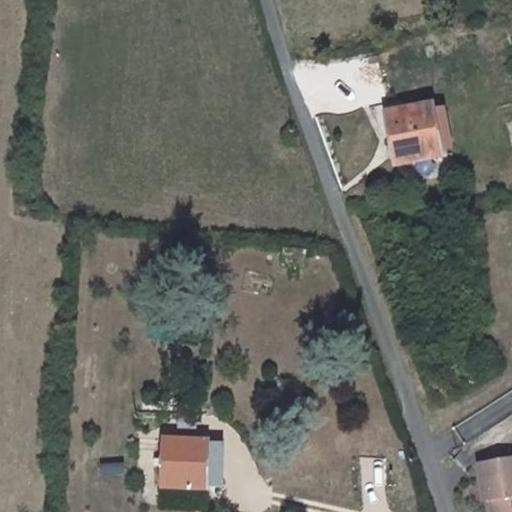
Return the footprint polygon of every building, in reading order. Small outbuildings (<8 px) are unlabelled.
[(443,158),(442,151),(435,112),(434,107),(388,115),(397,165),(443,158)] [(445,111),(435,112),(442,151),(453,148),(445,111)] [(307,253),(284,250),(283,268),(305,270),(307,253)] [(167,308),(150,306),(149,317),(167,319),(167,308)] [(210,445),(166,443),(166,462),(165,470),(165,487),(209,490),(209,487),(224,488),(225,448),(210,447),(210,445)] [(511,511),(511,461),(481,467),(486,502),(495,500),(497,511),(511,511)]
